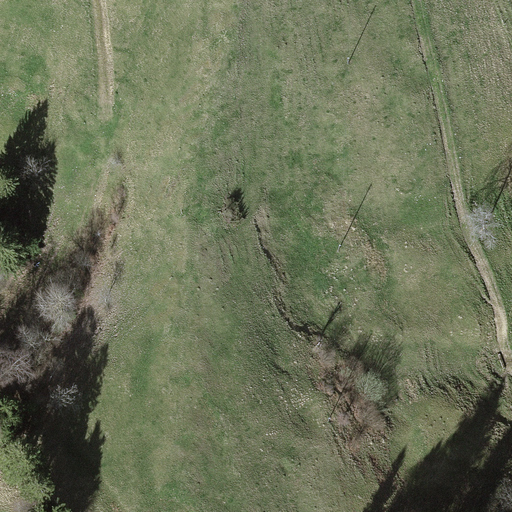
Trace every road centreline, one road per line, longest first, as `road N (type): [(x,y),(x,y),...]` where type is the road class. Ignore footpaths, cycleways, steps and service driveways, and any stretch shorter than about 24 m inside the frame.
road 1 (track): [(99,0),(108,53),(105,139),(77,244),(41,308),(0,349)]
road 2 (track): [(511,358),(448,153),(416,0)]
